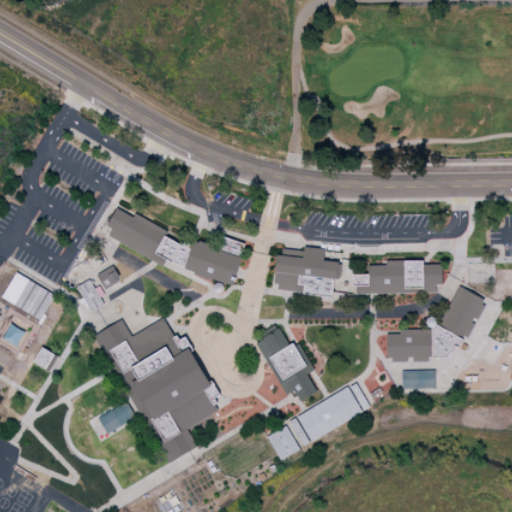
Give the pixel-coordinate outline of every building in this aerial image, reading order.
[(116,209),(133,218),(135,214),(168,232),(165,237),(180,246),(182,243),(192,246),(194,243),(198,244),(199,242),(219,249),(224,237),(245,244),(240,259),(242,259),(233,286),(213,280),(212,281),(194,275),(194,273),(185,269),(185,267),(171,262),(166,260),(162,266),(153,261),(109,236),(112,230),(106,227),(116,209)] [(276,255),(302,259),(304,247),(324,249),(323,260),(339,263),(336,280),(333,280),(331,298),(302,294),(302,293),(276,289),(277,284),(273,283),(276,255)] [(351,275),(367,274),(367,265),(385,265),(385,260),(423,260),(423,264),(442,263),(442,271),(442,284),(436,284),(437,293),(356,294),(356,286),(351,286),(351,275)] [(112,265),(96,275),(105,289),(118,281),(116,278),(119,277),(112,265)] [(16,272),(54,295),(39,320),(1,297),(16,272)] [(89,279),(103,304),(90,312),(76,287),(89,279)] [(460,286),(485,300),(482,305),(485,307),(478,321),(474,319),(471,324),(474,325),(467,338),(463,336),(462,340),(438,327),(460,286)] [(93,336),(121,320),(131,337),(162,318),(173,337),(176,336),(178,340),(184,336),(185,337),(192,350),(190,351),(209,382),(211,380),(219,394),(214,398),(217,403),(214,404),(218,410),(186,429),(196,446),(168,463),(113,369),(93,336)] [(10,323),(1,338),(16,347),(25,332),(10,323)] [(256,343),(263,339),(259,333),(274,324),(276,328),(278,328),(288,346),(292,344),(294,347),(298,344),(313,370),(305,374),(315,391),(300,400),(293,389),(286,393),(266,361),(256,343)] [(399,330),(431,329),(431,357),(427,357),(427,361),(412,361),(412,357),(406,357),(406,361),(391,362),(391,358),(386,358),(386,334),(399,334),(399,330)] [(401,370),(434,370),(435,387),(401,388),(401,370)] [(289,421),(355,383),(369,407),(303,446),(289,421)] [(97,418),(125,401),(135,417),(106,433),(97,418)] [(266,436),(285,425),(299,449),(280,460),(266,436)]
